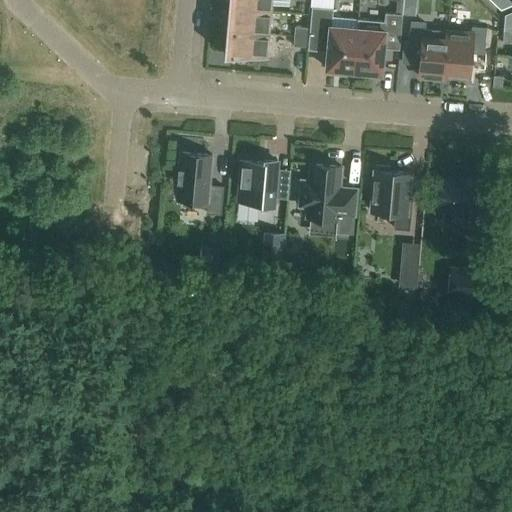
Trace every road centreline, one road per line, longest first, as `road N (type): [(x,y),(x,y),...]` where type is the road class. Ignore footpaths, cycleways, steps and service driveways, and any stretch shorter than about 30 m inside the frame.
road 1 (track): [(109,511),(111,444),(145,426),(511,468)]
road 2 (residential): [(511,122),(177,94)]
road 3 (residential): [(125,89),(109,88),(17,0)]
